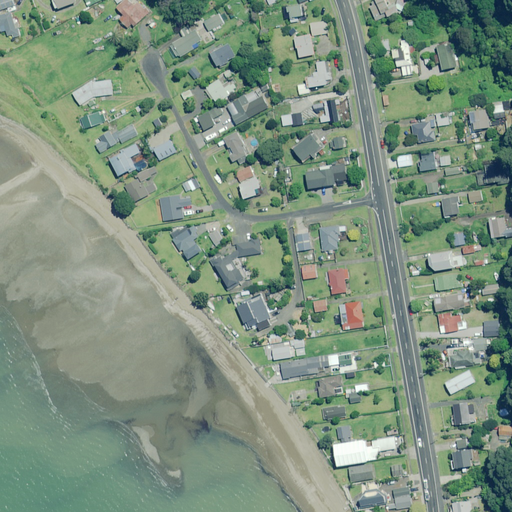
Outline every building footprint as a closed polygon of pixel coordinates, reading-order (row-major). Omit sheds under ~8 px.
[(0,0),(0,10),(15,5),(13,0),(0,0)] [(78,2),(77,0),(55,0),(52,1),(55,10),(78,2)] [(138,1),(134,5),(129,0),(124,0),(116,8),(123,15),(119,19),(128,28),(133,24),(135,26),(145,17),(151,11),(147,7),(145,8),(138,1)] [(389,7),(385,0),(372,0),(371,1),(373,5),(370,7),(377,21),(388,16),(389,17),(400,12),(396,4),(389,7)] [(408,0),(399,0),(398,3),(411,9),(414,2),(408,0)] [(303,16),(301,5),(287,8),(288,15),(289,14),(291,23),(299,21),(299,17),(303,16)] [(15,23),(12,12),(0,16),(0,27),(1,32),(6,30),(8,37),(13,36),(13,38),(21,35),(19,28),(21,27),(19,22),(15,23)] [(226,25),(220,13),(207,19),(212,28),(213,32),(226,25)] [(328,33),(326,21),(311,24),(313,36),(328,33)] [(193,32),(189,26),(182,30),(186,36),(174,43),(181,56),(199,46),(197,43),(202,40),(197,30),(193,32)] [(316,54),(311,34),(294,38),(298,58),(316,54)] [(398,46),(393,47),(394,49),(391,49),(393,59),(395,59),(397,67),(414,64),(409,38),(397,40),(398,46)] [(459,67),(453,43),(438,46),(444,70),(459,67)] [(237,55),(227,45),(215,56),(224,67),(237,55)] [(429,58),(421,59),(422,66),(430,65),(429,58)] [(332,79),(329,60),(317,62),(318,72),(314,73),(315,76),(309,77),(311,87),(328,84),(327,80),(332,79)] [(413,65),(402,67),(404,76),(415,74),(413,65)] [(201,74),(194,67),(188,72),(194,80),(201,74)] [(236,74),(233,69),(224,73),(227,78),(236,74)] [(225,87),(219,79),(205,89),(212,99),(214,98),(218,103),(238,90),(233,82),(225,87)] [(114,94),(112,81),(90,83),(73,93),(80,105),(93,97),(114,94)] [(281,91),(279,83),(272,85),(274,93),(281,91)] [(310,92),(308,83),(297,85),(299,95),(310,92)] [(250,103),(246,94),(233,101),(239,113),(232,116),(237,125),(270,108),(264,96),(250,103)] [(340,104),(339,98),(313,103),(314,109),(326,107),(328,116),(321,117),(322,123),(331,121),(331,123),(340,121),(337,105),(340,104)] [(505,111),(504,104),(493,106),(495,113),(505,111)] [(224,113),(220,106),(198,117),(205,130),(216,124),(213,119),(224,113)] [(491,121),(490,121),(488,109),(469,112),(470,123),(475,123),(476,130),(491,127),(490,125),(492,125),(491,121)] [(102,116),(101,111),(81,118),(85,129),(107,121),(104,115),(102,116)] [(438,126),(452,124),(451,116),(453,116),(453,111),(437,113),(438,126)] [(304,124),(302,113),(291,114),(293,126),(304,124)] [(163,124),(159,118),(153,121),(157,128),(163,124)] [(233,119),(224,124),(227,128),(235,124),(233,119)] [(411,125),(414,137),(415,136),(416,141),(419,140),(420,143),(436,140),(435,136),(440,135),(439,130),(434,131),(432,131),(430,121),(411,125)] [(139,135),(132,123),(112,134),(110,130),(98,137),(101,142),(97,144),(102,152),(122,141),(123,143),(139,135)] [(221,135),(217,130),(213,134),(216,139),(221,135)] [(245,144),(238,132),(223,140),(228,147),(231,146),(235,153),(230,156),(234,162),(238,160),(241,165),(251,159),(243,146),(245,144)] [(326,146),(316,133),(295,149),(304,160),(312,154),(315,158),(318,155),(317,153),(326,146)] [(345,147),(343,137),(333,139),(333,141),(335,149),(345,147)] [(177,151),(171,140),(153,150),(159,161),(177,151)] [(141,152),(137,144),(121,152),(122,154),(110,160),(119,176),(134,168),(129,158),(141,152)] [(437,169),(435,151),(422,153),(423,160),(418,161),(420,171),(437,169)] [(413,165),(411,154),(397,157),(399,167),(413,165)] [(451,165),(450,155),(441,157),(442,166),(451,165)] [(506,175),(504,163),(486,166),(486,171),(477,172),(479,185),(497,182),(498,185),(509,183),(508,175),(506,175)] [(255,178),(250,165),(237,170),(242,183),(239,185),(244,200),(257,194),(255,189),(261,187),(257,177),(255,178)] [(348,179),(345,165),(332,167),(332,165),(320,167),(321,171),(306,173),(308,189),(337,184),(336,181),(348,179)] [(156,166),(148,170),(150,175),(158,171),(156,166)] [(460,173),(459,167),(445,169),(446,176),(460,173)] [(150,175),(148,170),(147,169),(138,174),(141,182),(151,177),(150,175)] [(145,189),(139,178),(126,186),(135,202),(157,190),(154,184),(145,189)] [(192,189),(189,181),(183,184),(186,192),(192,189)] [(440,192),(438,182),(427,184),(429,194),(440,192)] [(482,201),(481,191),(469,193),(471,203),(482,201)] [(181,199),(181,195),(160,198),(164,221),(185,218),(183,207),(192,205),(191,197),(181,199)] [(460,202),(459,197),(443,199),(446,216),(461,213),(459,202),(460,202)] [(203,209),(190,211),(191,220),(204,218),(203,209)] [(511,228),(507,230),(504,217),(489,220),(493,238),(507,236),(507,237),(511,236),(511,228)] [(195,240),(200,236),(197,233),(198,232),(195,226),(187,231),(183,225),(170,234),(174,239),(181,252),(184,250),(190,259),(202,251),(195,240)] [(341,235),(340,225),(320,228),(323,251),(339,249),(338,242),(340,241),(339,235),(341,235)] [(225,241),(218,230),(210,236),(217,247),(225,241)] [(466,244),(464,232),(454,233),(455,246),(466,244)] [(311,249),(309,233),(296,235),(298,251),(311,249)] [(224,259),(220,254),(210,260),(217,272),(213,274),(218,281),(222,278),(228,289),(245,278),(234,260),(238,257),(262,253),(260,239),(251,240),(251,241),(237,244),(238,250),(230,255),(224,259)] [(477,252),(475,245),(463,247),(464,254),(477,252)] [(454,257),(453,251),(431,255),(432,263),(434,271),(467,266),(465,255),(454,257)] [(317,277),(315,264),(302,266),(304,280),(317,277)] [(349,279),(347,268),(328,271),(332,294),(347,292),(345,279),(349,279)] [(459,283),(458,274),(434,278),(436,291),(463,287),(462,283),(459,283)] [(499,284),(488,287),(490,295),(501,293),(499,284)] [(465,300),(464,294),(435,298),(436,311),(475,306),(474,299),(465,300)] [(256,324),(259,331),(272,325),(269,319),(272,318),(263,296),(239,306),(248,327),(256,324)] [(328,310),(326,299),(313,301),(315,312),(328,310)] [(365,327),(361,302),(339,305),(343,330),(365,327)] [(452,317),(451,312),(438,315),(441,334),(462,330),(461,325),(470,323),(468,317),(462,318),(461,315),(452,317)] [(277,343),(276,334),(271,335),(269,339),(270,344),(277,343)] [(491,344),(490,337),(472,341),(471,338),(463,340),(465,350),(455,352),(449,354),(452,368),(456,367),(456,369),(481,363),(479,351),(488,349),(487,345),(491,344)] [(305,347),(304,338),(294,340),(295,348),(305,347)] [(292,357),(290,346),(272,349),(273,360),(292,357)] [(351,362),(350,354),(340,355),(341,363),(351,362)] [(331,366),(329,355),(309,358),(311,374),(326,372),(325,367),(331,366)] [(309,374),(307,359),(281,363),(283,379),(309,374)] [(476,382),(470,370),(445,383),(451,395),(476,382)] [(344,393),(341,376),(317,381),(320,398),(344,393)] [(369,390),(368,383),(356,385),(357,392),(369,390)] [(361,393),(350,394),(351,403),(362,402),(361,393)] [(477,412),(476,403),(453,405),(455,425),(471,424),(470,413),(477,412)] [(347,417),(345,406),(323,408),(324,419),(347,417)] [(353,441),(350,426),(338,428),(341,443),(353,441)] [(511,426),(500,426),(499,436),(511,436),(511,426)] [(368,447),(370,458),(377,457),(380,452),(397,449),(395,437),(372,440),(373,446),(368,447)] [(468,447),(466,439),(456,440),(458,449),(468,447)] [(370,458),(368,447),(367,442),(349,445),(339,446),(340,450),(338,451),(339,459),(343,458),(343,463),(370,458)] [(474,458),(472,450),(453,454),(455,469),(473,466),(472,459),(474,458)] [(404,475),(402,464),(394,465),(396,476),(404,475)] [(375,479),(372,465),(349,469),(351,483),(375,479)] [(393,490),(396,503),(386,504),(387,510),(397,508),(397,510),(413,507),(409,487),(393,490)] [(366,493),(367,497),(360,498),(361,507),(387,502),(386,494),(380,495),(380,491),(366,493)] [(472,511),(470,501),(453,504),(453,511),(472,511)]
